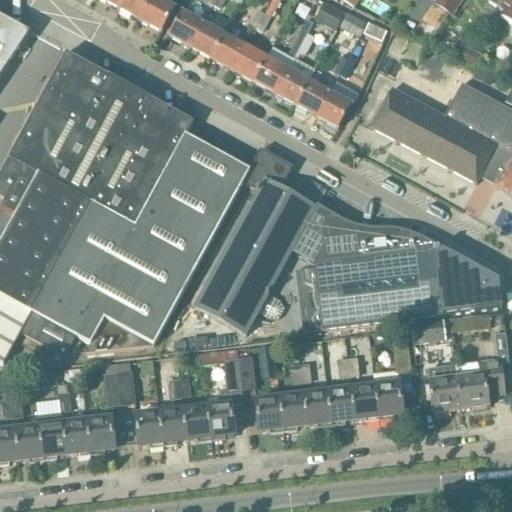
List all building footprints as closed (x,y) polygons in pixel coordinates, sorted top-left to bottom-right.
[(98,0),(119,12),(125,0),(98,0)] [(125,0),(119,12),(140,23),(153,0),(125,0)] [(158,0),(153,0),(140,23),(162,35),(176,10),(158,0)] [(214,9),(218,0),(207,0),(205,4),(214,9)] [(218,0),(214,9),(220,13),(227,0),(218,0)] [(273,0),(265,17),(256,32),(263,36),(271,21),(282,0),(273,0)] [(330,0),(338,5),(340,1),(354,10),(360,0),(330,0)] [(368,0),(366,0),(361,14),(401,32),(407,17),(368,0)] [(437,0),(435,3),(453,15),(463,0),(437,0)] [(511,0),(491,0),(488,5),(503,15),(500,20),(511,27),(511,28),(511,31),(511,35),(511,38),(511,37),(511,0)] [(347,17),(345,17),(325,5),(315,22),(336,34),(339,28),(340,29),(347,17)] [(183,13),(168,39),(191,52),(205,26),(183,13)] [(256,32),(265,17),(257,13),(249,28),(256,32)] [(347,17),(340,29),(360,40),(368,27),(346,15),(345,17),(347,17)] [(0,81),(31,36),(29,35),(21,31),(0,19),(0,81)] [(313,27),(306,24),(287,58),(294,62),(297,55),(306,40),(313,27)] [(363,37),(382,45),(387,34),(368,25),(363,37)] [(205,26),(191,52),(212,63),(226,37),(205,26)] [(233,75),(247,49),(226,37),(212,63),(233,75)] [(306,40),(297,55),(305,59),(313,44),(306,40)] [(461,48),(455,60),(477,70),(482,58),(461,48)] [(253,86),(268,60),(247,49),(233,75),(253,86)] [(65,361),(76,342),(89,349),(84,357),(153,350),(242,187),(249,174),(186,140),(194,126),(67,56),(0,178),(0,199),(5,202),(0,211),(0,213),(14,221),(0,246),(0,368),(3,368),(20,337),(65,361)] [(340,78),(348,63),(342,59),(333,75),(340,78)] [(274,97),(289,72),(268,60),(253,86),(274,97)] [(348,63),(340,78),(346,82),(354,66),(348,63)] [(479,68),(473,81),(489,89),(496,76),(479,68)] [(296,109),(310,84),(289,72),(274,97),(296,109)] [(317,121),(331,95),(310,84),(296,109),(317,121)] [(392,92),(371,131),(476,187),(482,177),(497,187),(496,190),(498,191),(511,201),(511,91),(505,105),(511,108),(511,113),(461,87),(444,120),(392,92)] [(331,95),(317,121),(338,132),(352,107),(331,95)] [(257,195),(194,311),(245,339),(248,339),(259,317),(269,322),(279,323),(285,311),(279,303),(269,298),(292,255),(316,211),(282,192),(293,170),(260,152),(249,174),(242,187),(257,195)] [(316,211),(292,255),(310,265),(315,267),(315,270),(295,272),(302,334),(323,331),(323,333),(502,311),(499,283),(440,251),(441,251),(433,247),(429,244),(425,242),(421,240),(417,238),(413,237),(409,235),(405,234),(400,233),(396,232),(391,232),(383,231),(374,231),(369,231),(364,230),(360,229),(355,228),(350,226),(346,224),(342,222),(337,219),(318,208),(316,211)] [(493,317),(450,322),(452,337),(495,332),(494,324),(493,317)] [(443,324),(412,327),(414,348),(445,344),(443,324)] [(395,375),(374,377),(375,387),(379,421),(403,418),(399,384),(398,376),(412,375),(408,341),(392,343),(395,375)] [(252,360),(238,362),(242,394),(256,393),(252,360)] [(347,362),(350,381),(360,380),(357,361),(347,362)] [(221,405),(207,407),(211,442),(236,439),(232,408),(244,407),(242,394),(238,362),(226,363),(223,364),(227,394),(219,395),(221,405)] [(350,381),(347,362),(337,364),(339,383),(350,381)] [(457,380),(461,414),(489,411),(488,401),(505,399),(500,363),(456,368),(457,380)] [(301,368),(303,388),(313,387),(311,367),(301,368)] [(303,388),(301,368),(289,370),(291,389),(303,388)] [(56,374),(34,377),(34,378),(35,392),(58,389),(56,375),(56,374)] [(131,375),(118,376),(122,408),(135,407),(131,375)] [(118,377),(117,377),(104,378),(108,410),(122,408),(118,377)] [(379,421),(374,377),(372,377),(373,387),(351,390),(355,424),(379,421)] [(429,388),(426,388),(427,403),(431,403),(433,417),(461,414),(458,381),(457,380),(429,383),(429,388)] [(179,382),(181,402),(192,401),(189,381),(179,382)] [(181,402),(179,382),(169,384),(171,403),(181,402)] [(355,424),(351,390),(327,393),(331,427),(355,424)] [(304,396),(308,430),(331,427),(327,393),(304,396)] [(59,397),(62,417),(72,415),(70,396),(59,397)] [(308,430),(304,396),(280,398),(284,433),(308,430)] [(284,433),(280,398),(254,402),(259,436),(284,433)] [(13,402),(15,421),(24,420),(22,401),(13,402)] [(15,421),(13,402),(1,404),(3,422),(15,421)] [(211,442),(207,407),(182,410),(186,445),(211,442)] [(186,445),(182,410),(159,413),(163,448),(186,445)] [(163,448),(159,413),(134,416),(138,451),(163,448)] [(62,417),(39,419),(40,428),(44,462),(66,459),(63,425),(62,417)] [(87,422),(91,456),(115,453),(111,419),(87,422)] [(91,456),(87,422),(63,425),(66,459),(91,456)] [(16,430),(20,465),(44,462),(40,428),(16,430)] [(0,467),(20,465),(16,430),(0,432),(0,467)]
